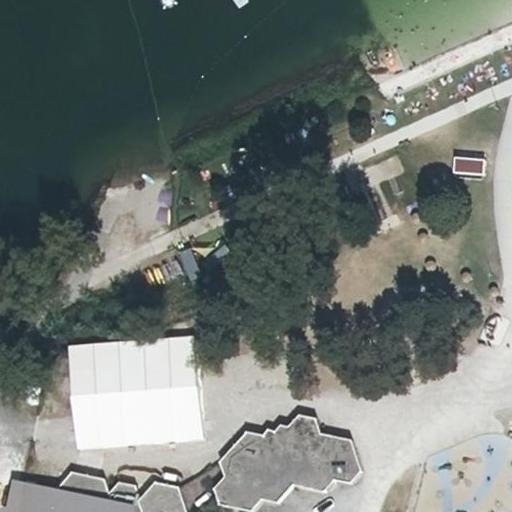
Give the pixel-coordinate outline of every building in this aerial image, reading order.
[(466,162),(475,163),(467,154),(459,161),(465,169),(466,162)] [(483,156),(475,163),(484,163),(483,169),(490,164),(483,156)] [(465,171),(457,170),(456,179),(482,181),(483,169),(484,163),(475,163),(466,162),(465,169),(465,171)] [(226,479),(215,491),(220,507),(244,511),(255,511),(263,502),(279,506),(295,488),(326,495),(336,483),(352,486),(364,473),(353,441),(323,435),(318,420),(301,416),(290,428),(282,426),(277,433),(269,430),(265,436),(247,433),(221,464),(226,479)] [(32,441),(26,473),(45,476),(51,445),(32,441)] [(52,445),(46,477),(64,481),(71,449),(52,445)] [(7,511),(188,511),(181,488),(157,484),(140,502),(141,498),(137,487),(120,484),(111,494),(106,480),(73,473),(57,491),(14,482),(7,511)]
